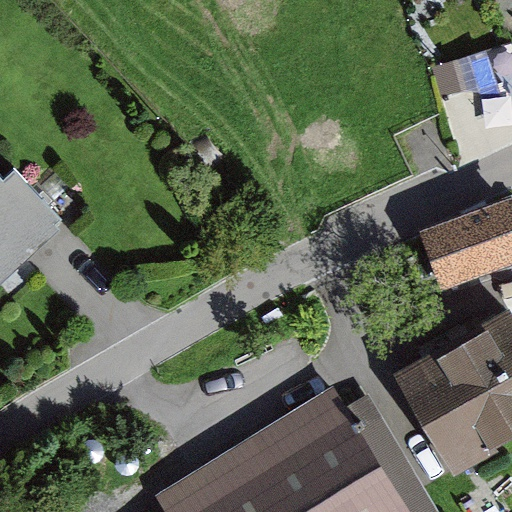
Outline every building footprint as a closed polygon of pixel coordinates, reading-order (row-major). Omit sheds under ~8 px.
[(486,50),(433,68),(443,98),(479,86),(489,117),(506,111),(486,50)] [(0,294),(63,231),(0,169),(0,294)] [(511,224),(504,200),(394,237),(416,299),(511,266),(511,224)] [(511,346),(490,309),(356,388),(419,494),(511,439),(511,346)] [(399,511),(322,394),(149,507),(151,511),(399,511)]
